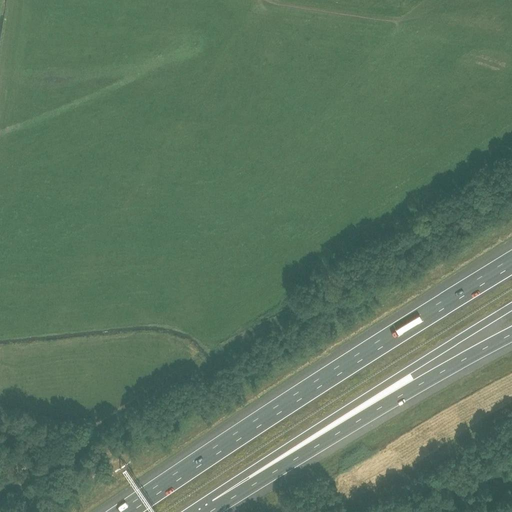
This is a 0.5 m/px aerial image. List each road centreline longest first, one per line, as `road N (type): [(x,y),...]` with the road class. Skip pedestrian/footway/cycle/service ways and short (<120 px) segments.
road 1 (motorway): [(511,262),(125,511)]
road 2 (motorway): [(213,504),(303,437),(511,307)]
road 3 (motorway): [(213,504),(511,334)]
